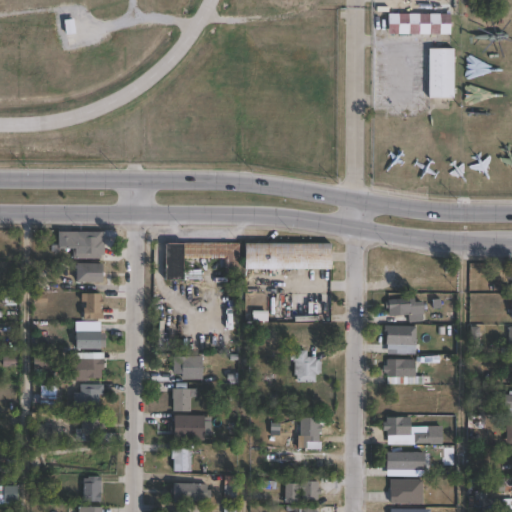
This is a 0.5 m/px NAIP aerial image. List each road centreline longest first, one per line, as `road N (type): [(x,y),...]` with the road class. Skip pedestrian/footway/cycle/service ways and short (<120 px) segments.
road 1 (secondary): [(511,211),(396,205),(239,176),(0,176)]
road 2 (secondary): [(0,208),(240,213),(455,246),(504,246)]
road 3 (residential): [(136,511),(132,177)]
road 4 (residential): [(356,511),(355,198)]
road 5 (residential): [(355,198),(356,8)]
